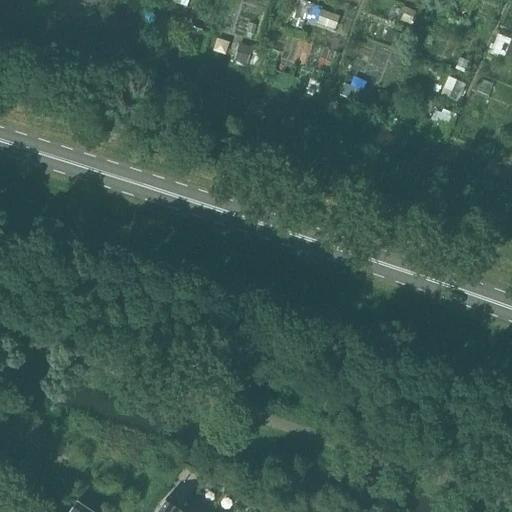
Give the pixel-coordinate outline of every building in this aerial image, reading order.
[(292,25),(301,28),(309,8),(299,4),(292,25)] [(407,9),(402,21),(410,25),(415,13),(407,9)] [(335,30),(340,17),(321,11),(317,23),(335,30)] [(190,26),(186,37),(198,41),(202,30),(190,26)] [(498,30),(491,47),(505,53),(511,35),(498,30)] [(234,60),(247,64),(252,49),(240,45),(234,60)] [(460,57),(455,69),(467,73),(471,62),(460,57)] [(310,76),(307,85),(317,89),(320,79),(310,76)] [(441,95),(457,102),(465,84),(449,77),(441,95)] [(360,104),(364,92),(344,85),(340,96),(360,104)] [(455,118),(433,109),(424,133),(445,142),(455,118)] [(490,143),(487,150),(493,152),(496,145),(490,143)] [(201,472),(196,479),(203,484),(208,477),(201,472)] [(93,511),(77,501),(69,511),(93,511)] [(181,511),(165,501),(157,511),(181,511)]
